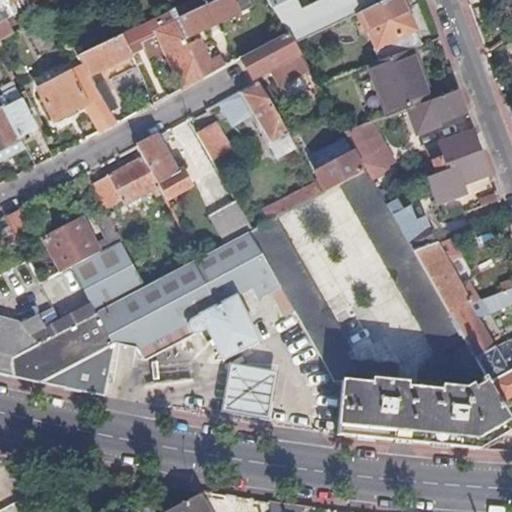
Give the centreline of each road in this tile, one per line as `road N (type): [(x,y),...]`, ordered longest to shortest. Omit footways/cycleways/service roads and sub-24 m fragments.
road 1 (secondary): [(511,489),(162,453),(0,415)]
road 2 (residential): [(242,76),(0,206)]
road 3 (residential): [(511,174),(447,0)]
